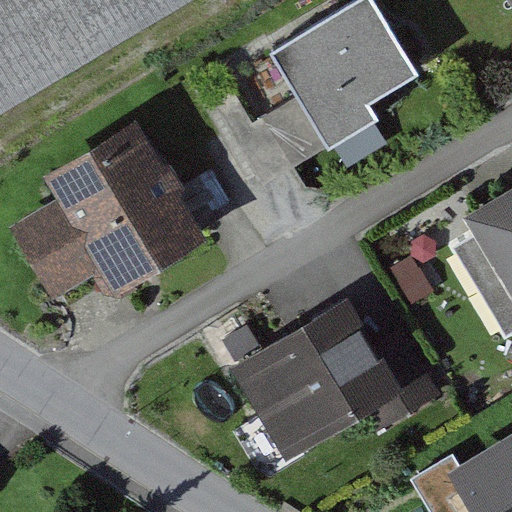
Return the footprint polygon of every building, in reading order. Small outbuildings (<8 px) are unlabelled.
[(0,0),(0,113),(191,0),(0,0)] [(386,0),(361,0),(272,56),(326,142),(434,75),(386,0)] [(101,273),(116,297),(212,239),(141,124),(45,183),(58,204),(20,227),(63,297),(101,273)] [(509,331),(511,328),(511,197),(450,235),(509,331)] [(236,380),(287,465),(401,397),(350,312),(236,380)] [(511,511),(511,418),(416,468),(439,511),(511,511)]
